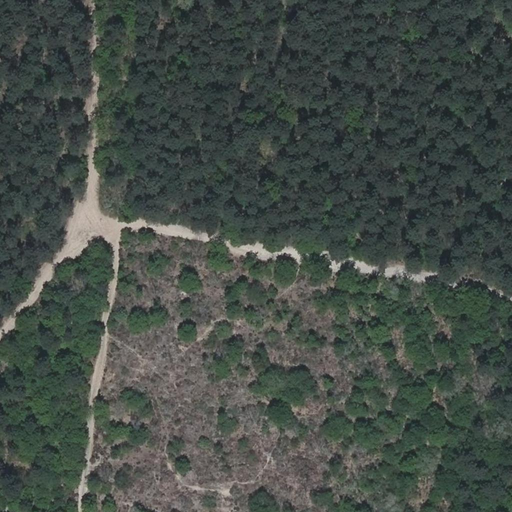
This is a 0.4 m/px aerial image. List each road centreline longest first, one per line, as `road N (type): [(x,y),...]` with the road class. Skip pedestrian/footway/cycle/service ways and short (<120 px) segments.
road 1 (track): [(511,299),(88,213),(0,340)]
road 2 (track): [(116,221),(90,511)]
road 3 (track): [(88,213),(92,0)]
